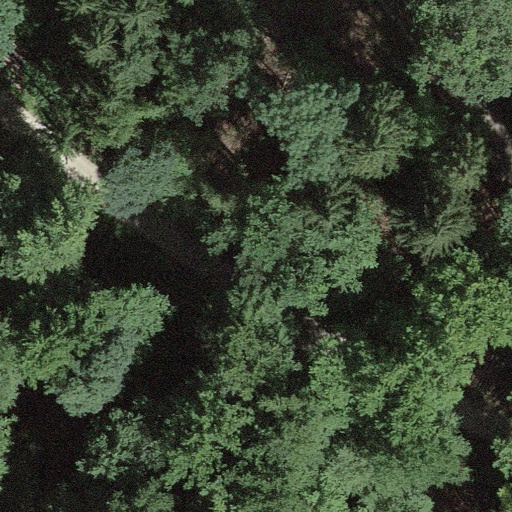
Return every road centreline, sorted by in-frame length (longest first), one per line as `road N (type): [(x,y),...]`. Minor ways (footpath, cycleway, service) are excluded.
road 1 (track): [(511,435),(344,355),(0,106)]
road 2 (track): [(380,0),(511,175)]
